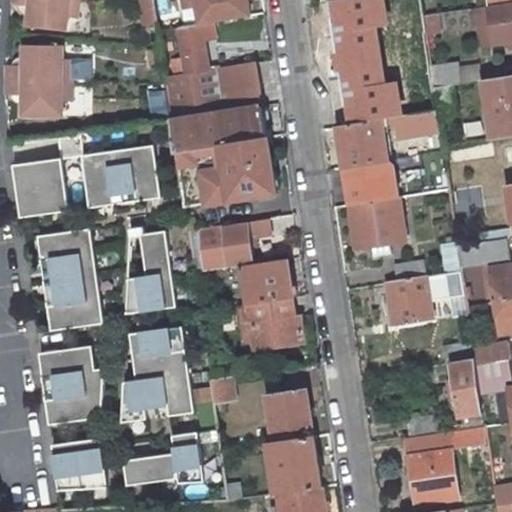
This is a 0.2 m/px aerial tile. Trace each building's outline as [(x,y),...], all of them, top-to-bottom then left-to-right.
[(79,0),(12,0),(13,4),(31,6),(28,26),(67,30),(68,17),(77,18),(79,0)] [(214,22),(251,16),(251,14),(248,0),(174,0),(179,28),(214,22)] [(329,0),(319,2),(326,47),(352,43),(426,31),(424,15),(421,0),(329,0)] [(511,2),(488,6),(489,9),(491,21),(491,25),(494,44),(509,42),(511,41),(511,2)] [(489,9),(476,11),(478,23),(491,21),(489,9)] [(438,13),(424,15),(426,31),(426,34),(441,32),(438,13)] [(173,60),(176,77),(210,71),(205,40),(216,38),(214,22),(179,28),(184,58),(173,60)] [(491,25),(478,27),(481,46),(494,44),(491,25)] [(352,43),(364,123),(437,111),(438,110),(435,86),(432,67),(426,34),(426,31),(352,43)] [(24,65),(6,65),(6,80),(72,80),(72,59),(63,59),(63,45),(24,45),(24,65)] [(176,77),(169,78),(175,119),(173,119),(173,121),(178,152),(269,137),(257,63),(210,71),(176,77)] [(458,64),(432,67),(435,86),(453,84),(460,83),(458,64)] [(511,75),(483,79),(493,139),(511,136),(511,75)] [(72,80),(6,80),(6,94),(24,94),(24,115),(63,115),(63,101),(72,101),(72,80)] [(453,84),(435,86),(438,110),(437,111),(438,116),(458,114),(453,84)] [(364,123),(339,127),(345,166),(389,159),(384,125),(389,125),(389,127),(397,125),(399,137),(441,130),(438,116),(437,111),(364,123)] [(84,154),(81,133),(11,142),(11,145),(59,138),(61,158),(62,158),(83,155),(84,154)] [(269,137),(178,152),(185,208),(278,193),(269,137)] [(162,197),(155,144),(84,154),(83,155),(91,207),(162,197)] [(70,210),(62,158),(61,158),(14,164),(22,217),(70,210)] [(348,186),(351,205),(400,197),(397,178),(348,186)] [(400,197),(351,205),(357,248),(373,246),(391,243),(406,240),(400,197)] [(268,218),(250,221),(252,246),(257,246),(256,236),(270,234),(268,218)] [(206,267),(207,271),(243,265),(254,263),(252,246),(250,221),(203,228),(206,267)] [(178,306),(167,230),(146,233),(145,226),(131,228),(132,236),(142,234),(148,276),(130,278),(128,313),(178,306)] [(105,323),(92,228),(39,235),(53,330),(105,323)] [(203,228),(190,230),(196,269),(206,267),(203,228)] [(458,245),(461,267),(484,264),(511,260),(508,238),(458,245)] [(391,243),(373,246),(374,256),(392,253),(391,243)] [(254,263),(243,265),(249,304),(293,297),(287,258),(254,263)] [(425,259),(395,264),(398,280),(427,275),(425,259)] [(489,298),(496,296),(492,268),(511,265),(511,264),(511,260),(484,264),(489,298)] [(496,296),(497,300),(511,298),(511,265),(492,268),(496,296)] [(462,271),(448,273),(451,297),(466,295),(462,271)] [(388,281),(388,282),(395,326),(434,320),(431,300),(440,299),(438,287),(429,288),(427,275),(398,280),(388,281)] [(466,295),(451,297),(454,316),(468,314),(466,295)] [(293,297),(249,304),(249,305),(256,349),(305,342),(301,315),(296,316),(293,297)] [(511,298),(497,300),(501,333),(511,331),(511,298)] [(249,305),(238,306),(245,351),(256,349),(249,305)] [(196,412),(184,326),(131,333),(138,380),(125,382),(124,422),(148,418),(146,406),(169,403),(171,415),(196,412)] [(443,346),(446,362),(473,358),(470,341),(443,346)] [(474,347),(477,365),(511,359),(511,354),(510,342),(474,347)] [(103,416),(106,367),(97,369),(93,345),(41,352),(51,424),(103,416)] [(455,379),(447,380),(451,401),(458,400),(463,429),(485,425),(477,365),(475,358),(452,362),(455,379)] [(481,366),(483,382),(511,377),(509,361),(481,366)] [(232,377),(212,380),(215,403),(216,403),(236,400),(232,377)] [(273,424),(275,442),(315,435),(307,388),(268,394),(272,418),(265,419),(266,425),(273,424)] [(434,415),(407,419),(410,436),(437,432),(434,415)] [(485,428),(408,439),(417,504),(459,498),(453,449),(487,444),(485,428)] [(206,481),(199,431),(174,435),(176,453),(125,460),(129,485),(180,478),(181,483),(206,481)] [(275,442),(270,442),(278,494),(279,493),(322,487),(315,435),(275,442)] [(109,486),(102,437),(54,444),(60,490),(109,486)] [(511,511),(511,482),(495,485),(497,503),(498,511),(511,511)] [(326,511),(322,487),(279,493),(281,507),(272,508),(273,511),(326,511)]
